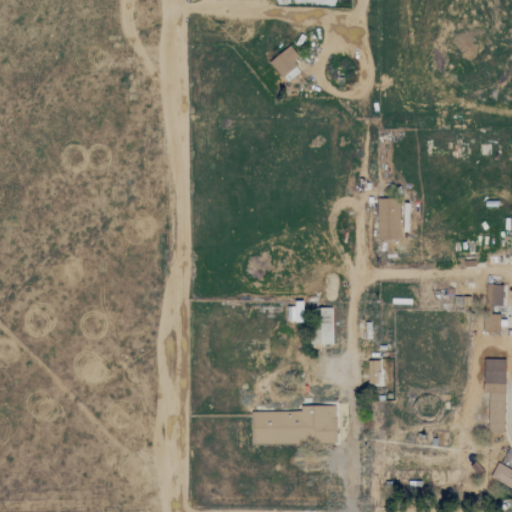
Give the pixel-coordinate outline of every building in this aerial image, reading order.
[(300,72),(292,62),(298,57),(290,46),(269,62),(286,83),(300,72)] [(399,240),(399,199),(377,199),(377,240),(399,240)] [(502,285),(486,285),(486,306),(502,306),(502,285)] [(312,345),(332,345),(331,308),(319,308),(320,337),(312,337),(312,345)] [(500,318),(484,317),(483,333),(499,333),(500,318)] [(488,393),(487,433),(504,433),(505,360),(484,359),(483,393),(488,393)] [(368,385),(379,384),(378,362),(367,362),(368,385)] [(335,406),(300,407),(301,412),(252,412),(252,444),(294,443),(294,446),(335,445),(335,406)] [(511,468),(494,469),(494,493),(511,492),(511,468)]
